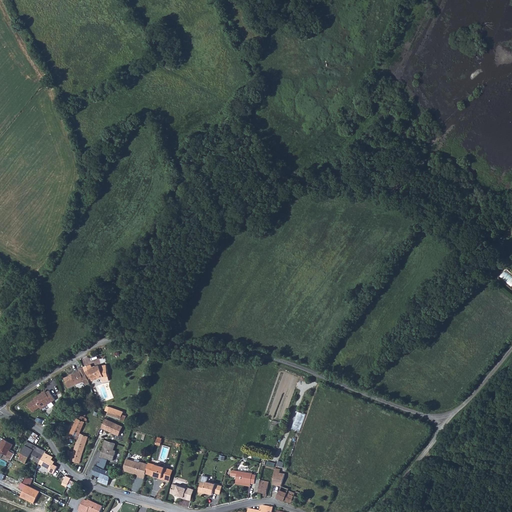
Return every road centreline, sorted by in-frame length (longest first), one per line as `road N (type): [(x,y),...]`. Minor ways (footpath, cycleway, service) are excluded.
road 1 (unclassified): [(0,405),(111,338),(263,355),(405,412),(446,419)]
road 2 (residential): [(0,408),(43,432),(78,477),(187,511)]
road 3 (residential): [(372,511),(446,419)]
